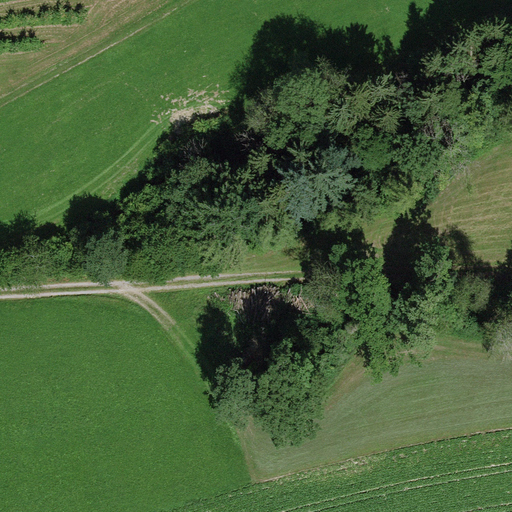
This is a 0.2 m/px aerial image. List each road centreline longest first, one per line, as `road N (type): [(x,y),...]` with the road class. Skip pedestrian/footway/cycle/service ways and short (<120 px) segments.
road 1 (track): [(511,280),(444,274),(0,298)]
road 2 (track): [(0,105),(189,0)]
